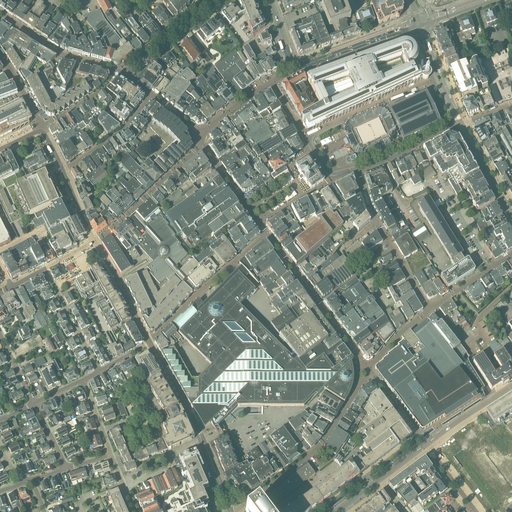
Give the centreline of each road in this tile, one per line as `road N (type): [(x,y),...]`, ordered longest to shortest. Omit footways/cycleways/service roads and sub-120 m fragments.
road 1 (unclassified): [(149,343),(201,439),(224,511)]
road 2 (unclassified): [(94,241),(41,130),(0,149)]
road 3 (residential): [(492,398),(377,480)]
road 4 (tertiary): [(293,64),(418,22)]
